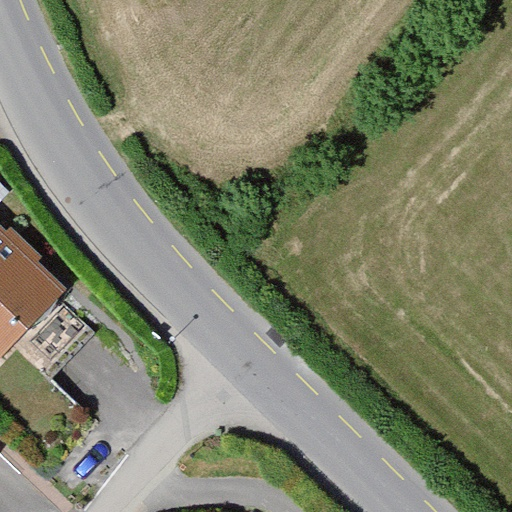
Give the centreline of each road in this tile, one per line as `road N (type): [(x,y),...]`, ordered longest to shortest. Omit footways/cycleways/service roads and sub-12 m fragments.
road 1 (tertiary): [(246,359),(119,229),(57,145),(0,23)]
road 2 (tertiary): [(402,511),(246,359)]
road 3 (residential): [(107,511),(246,359)]
